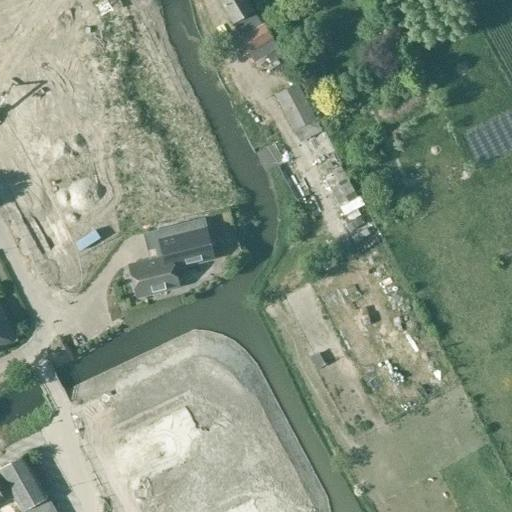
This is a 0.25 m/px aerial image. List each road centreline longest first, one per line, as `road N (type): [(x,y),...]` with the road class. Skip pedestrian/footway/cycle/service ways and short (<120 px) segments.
road 1 (unclassified): [(208,0),(347,257)]
road 2 (residential): [(89,511),(81,459),(31,350)]
road 3 (residential): [(31,350),(46,327),(0,235)]
